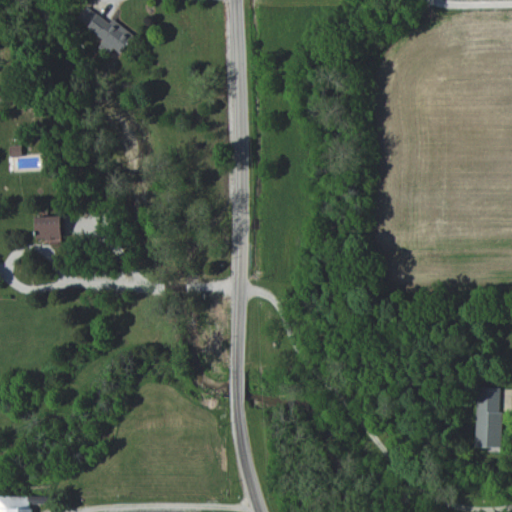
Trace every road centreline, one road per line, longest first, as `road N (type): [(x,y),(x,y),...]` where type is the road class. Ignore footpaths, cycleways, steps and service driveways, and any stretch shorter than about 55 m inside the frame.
road 1 (tertiary): [(260,511),(238,412),(236,0)]
road 2 (residential): [(0,485),(248,465)]
